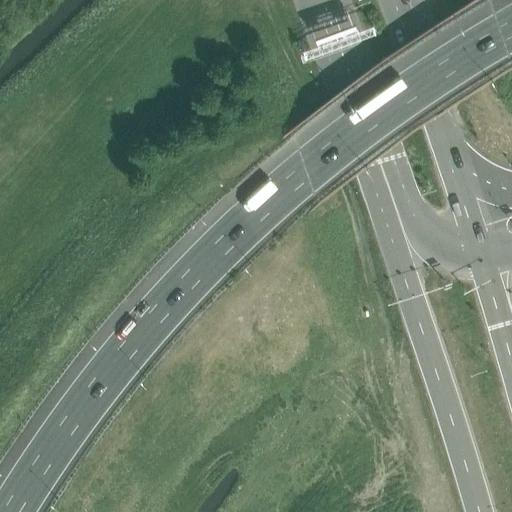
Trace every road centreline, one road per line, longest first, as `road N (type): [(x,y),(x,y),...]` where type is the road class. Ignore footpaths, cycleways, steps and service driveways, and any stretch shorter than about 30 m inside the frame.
road 1 (motorway): [(511,30),(399,104),(230,237),(105,374),(9,511)]
road 2 (secondary): [(398,223),(418,318),(479,511)]
road 3 (secondary): [(319,0),(398,223)]
road 4 (secondary): [(440,131),(392,0)]
road 5 (trunk): [(482,258),(440,131)]
